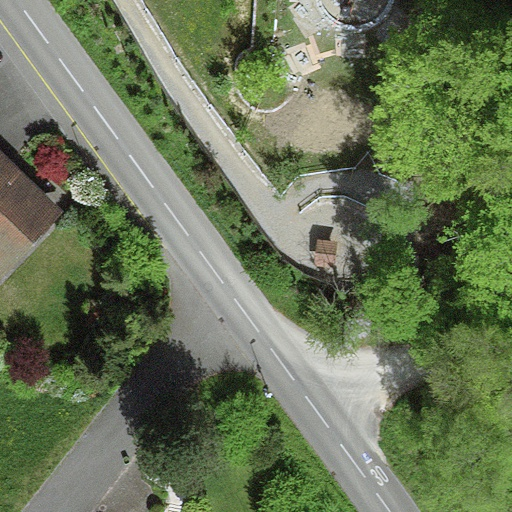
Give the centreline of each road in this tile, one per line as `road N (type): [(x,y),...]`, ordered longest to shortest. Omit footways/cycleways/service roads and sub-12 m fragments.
road 1 (tertiary): [(8,0),(385,511)]
road 2 (track): [(309,408),(381,373),(486,345),(511,328)]
